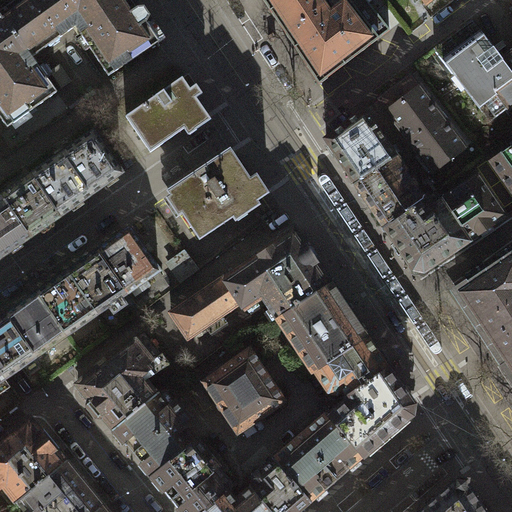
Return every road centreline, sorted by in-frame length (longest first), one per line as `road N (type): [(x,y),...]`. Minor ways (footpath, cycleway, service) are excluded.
road 1 (residential): [(260,106),(0,287)]
road 2 (residential): [(207,28),(0,169)]
road 3 (residential): [(285,142),(482,0)]
road 4 (unclassified): [(285,142),(396,306)]
road 5 (residential): [(146,511),(50,390)]
road 6 (residential): [(511,227),(396,306)]
road 7 (residential): [(474,421),(368,511)]
road 8 (unclassified): [(396,306),(474,421)]
